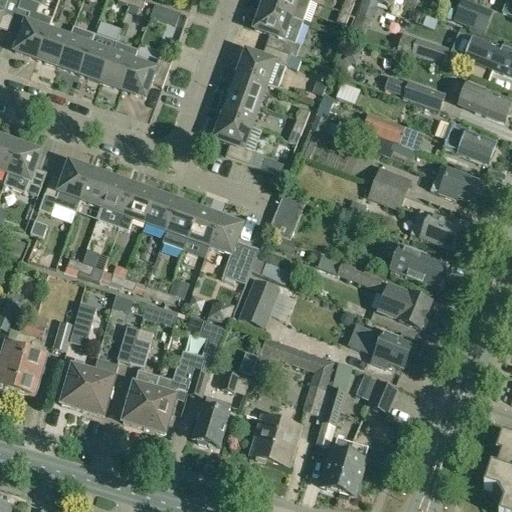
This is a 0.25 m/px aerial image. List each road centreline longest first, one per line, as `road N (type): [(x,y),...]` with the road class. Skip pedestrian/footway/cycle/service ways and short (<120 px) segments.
road 1 (residential): [(417,511),(511,281)]
road 2 (secondary): [(195,511),(0,455)]
road 3 (residential): [(170,155),(0,94)]
road 4 (residential): [(170,155),(229,0)]
